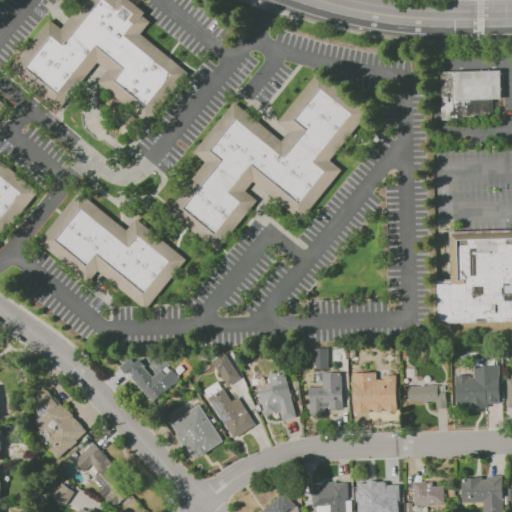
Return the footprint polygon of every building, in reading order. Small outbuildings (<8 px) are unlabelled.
[(150,124),(193,74),(142,34),(153,23),(146,17),(149,13),(133,0),(87,0),(65,29),(53,19),(10,68),(64,113),(100,64),(109,72),(99,83),(150,124)] [(373,113),(323,71),(280,123),(291,133),(284,141),(237,102),(196,152),(209,163),(169,211),(219,252),(261,201),(249,192),(257,182),(303,220),(345,171),(333,161),(373,113)] [(501,100),(500,72),(444,73),(445,120),(496,119),(496,100),(501,100)] [(0,245),(42,192),(0,159),(0,119),(10,107),(0,98),(0,245)] [(149,312),(189,261),(139,220),(128,231),(81,192),(39,243),(90,284),(100,272),(149,312)] [(511,232),(455,234),(456,281),(437,281),(439,326),(511,324),(511,232)] [(327,348),(313,348),(313,368),(327,368),(327,348)] [(212,359),(225,385),(239,379),(226,353),(212,359)] [(182,378),(153,403),(120,367),(130,358),(135,363),(140,359),(153,375),(168,362),(182,378)] [(256,382),(269,374),(285,371),(296,417),(283,420),(281,411),(264,415),(256,382)] [(322,373),(341,372),(342,408),(310,409),(309,387),(322,387),(322,373)] [(353,373),(376,372),(376,379),(383,379),(383,375),(397,374),(398,411),(355,413),(353,373)] [(456,376),(469,376),(470,378),(477,377),(477,384),(495,383),(496,401),(489,401),(489,408),(456,409),(456,376)] [(408,386),(439,386),(439,402),(408,402),(408,386)] [(208,397),(223,388),(231,401),(238,397),(254,425),(231,438),(208,397)] [(40,392),(41,390),(44,389),(45,389),(50,391),(52,394),(52,396),(81,425),(62,454),(51,443),(54,436),(45,429),(41,428),(36,425),(35,418),(40,392)] [(170,424),(200,405),(222,440),(192,459),(170,424)] [(99,450),(112,462),(104,470),(132,496),(121,509),(101,492),(105,488),(94,478),(98,473),(87,463),(99,450)] [(462,478),(503,478),(503,511),(484,511),(484,503),(462,503),(462,478)] [(384,481),(392,481),(393,511),(367,511),(367,490),(373,489),(374,487),(384,487),(384,481)] [(323,483),(347,482),(347,511),(317,511),(317,504),(313,504),(312,490),(323,490),(323,483)] [(414,482),(428,482),(428,486),(443,485),(444,502),(429,503),(429,505),(415,506),(414,482)] [(52,496),(66,504),(73,491),(60,483),(52,496)] [(257,511),(283,490),(298,507),(292,511),(257,511)]
